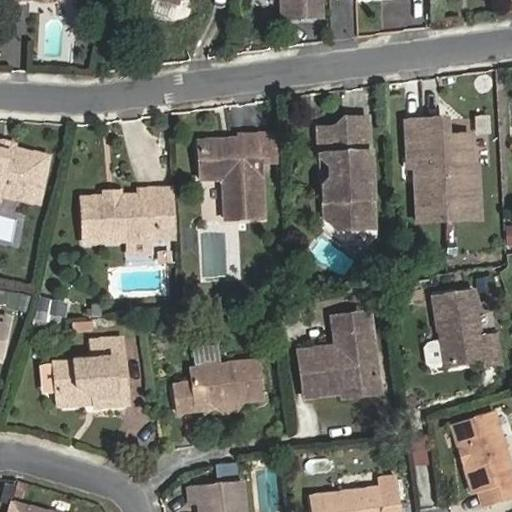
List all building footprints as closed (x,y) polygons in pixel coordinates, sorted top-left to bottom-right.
[(281,0),(282,18),(320,17),(319,0),(281,0)] [(474,118),(412,121),(414,166),(419,166),(421,205),(450,203),(451,221),(485,219),(483,183),(477,184),(474,118)] [(368,119),(345,120),(336,129),(318,130),(320,158),(334,158),(335,169),(326,184),(328,216),(338,231),(374,229),(368,119)] [(226,220),(263,218),(259,136),(239,137),(240,145),(225,146),(222,141),(198,142),(200,180),(224,179),(226,220)] [(0,195),(39,204),(49,157),(16,150),(12,153),(0,150),(0,195)] [(172,188),(157,189),(160,239),(175,238),(172,188)] [(120,191),(105,192),(106,197),(82,199),(85,244),(160,239),(157,189),(141,190),(141,195),(121,196),(120,191)] [(396,263),(369,265),(370,277),(397,276),(396,263)] [(433,296),(443,366),(483,361),(484,366),(500,364),(496,334),(480,336),(473,290),(433,296)] [(38,318),(62,320),(63,302),(39,300),(38,318)] [(298,352),(305,397),(342,392),(380,387),(369,313),(332,318),(335,347),(298,352)] [(53,367),(56,404),(81,402),(85,398),(93,397),(94,409),(128,406),(122,339),(92,342),(93,357),(90,361),(72,362),(73,365),(53,367)] [(229,404),(264,399),(259,360),(190,369),(192,381),(173,383),(177,415),(196,413),(195,408),(210,406),(224,414),(229,404)] [(38,363),(43,400),(55,398),(50,361),(38,363)] [(452,425),(461,453),(468,451),(472,463),(464,465),(474,495),(479,493),(484,508),(511,498),(511,472),(493,412),(452,425)] [(381,479),(382,489),(309,498),(310,511),(401,511),(397,477),(381,479)] [(199,511),(244,511),(241,481),(189,486),(191,506),(199,505),(199,511)] [(9,511),(52,511),(12,502),(9,511)]
